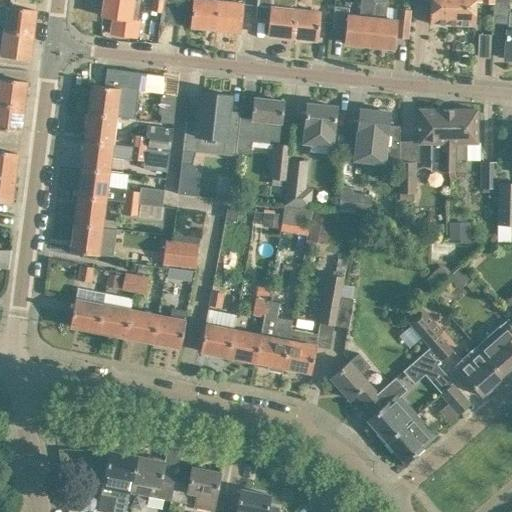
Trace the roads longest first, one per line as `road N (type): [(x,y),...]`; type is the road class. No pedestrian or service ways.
road 1 (residential): [(511,90),(51,47)]
road 2 (residential): [(386,488),(353,449),(306,422),(11,361)]
road 3 (unclassified): [(11,361),(51,47)]
road 4 (residential): [(511,384),(386,488)]
road 5 (residential): [(36,511),(11,361)]
